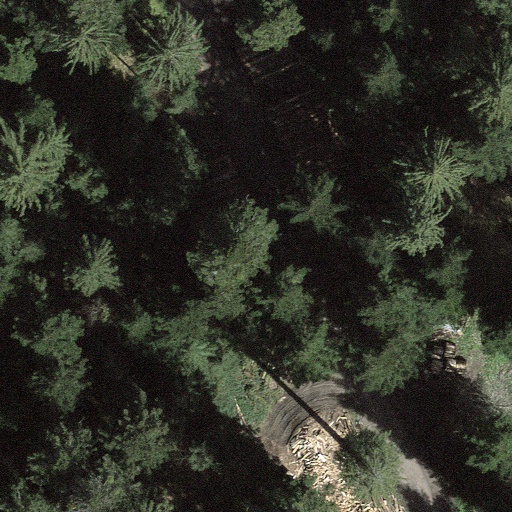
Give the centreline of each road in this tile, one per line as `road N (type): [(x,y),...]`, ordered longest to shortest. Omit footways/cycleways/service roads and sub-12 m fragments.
road 1 (track): [(189,0),(429,511)]
road 2 (track): [(388,424),(511,312)]
